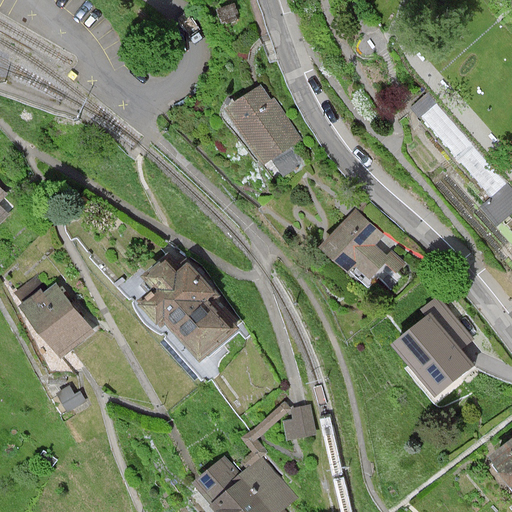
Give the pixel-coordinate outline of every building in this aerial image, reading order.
[(264,87),(229,110),(276,182),(305,163),(293,145),(303,139),(276,98),(272,100),(264,87)] [(0,181),(0,223),(11,213),(0,201),(0,199),(9,190),(0,181)] [(511,185),(508,182),(485,204),(502,222),(511,213),(511,185)] [(353,214),(324,250),(370,287),(399,251),(353,214)] [(135,297),(201,370),(238,336),(212,307),(221,299),(193,268),(181,279),(170,266),(135,297)] [(51,292),(38,276),(18,293),(68,355),(99,331),(61,284),(51,292)] [(441,301),(427,312),(433,321),(399,348),(440,400),(479,369),(464,350),(474,343),(441,301)] [(75,384),(62,393),(73,410),(86,402),(75,384)] [(311,407),(286,411),(291,440),(316,436),(311,407)] [(511,511),(511,451),(496,463),(511,486),(511,499),(505,505),(509,511),(511,511)] [(227,462),(199,486),(221,511),(303,511),(261,463),(242,480),(227,462)]
